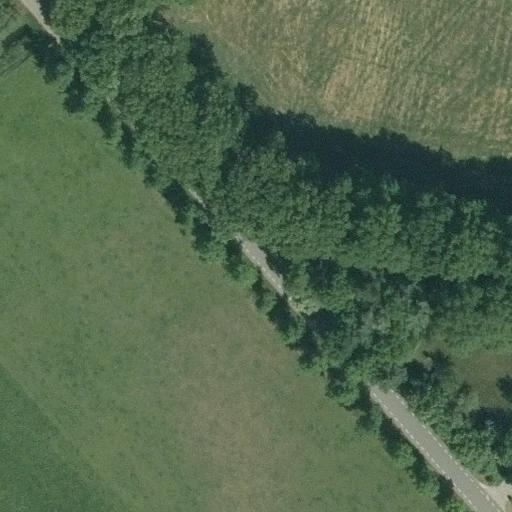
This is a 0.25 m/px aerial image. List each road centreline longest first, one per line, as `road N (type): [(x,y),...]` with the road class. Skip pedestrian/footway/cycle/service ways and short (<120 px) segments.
road 1 (unclassified): [(483,511),(36,0)]
road 2 (track): [(234,224),(292,221),(511,257)]
